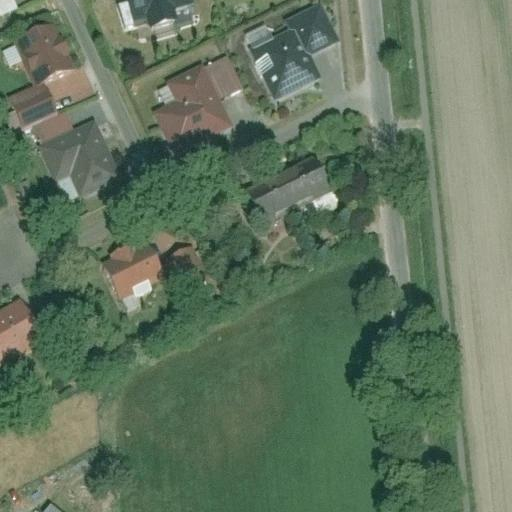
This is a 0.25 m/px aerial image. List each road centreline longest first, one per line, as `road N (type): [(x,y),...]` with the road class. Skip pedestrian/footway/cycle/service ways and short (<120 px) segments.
road 1 (residential): [(67,0),(160,204),(380,94)]
road 2 (residential): [(425,511),(380,94)]
